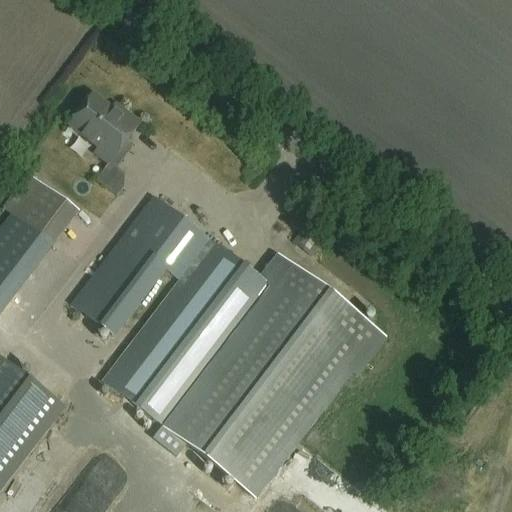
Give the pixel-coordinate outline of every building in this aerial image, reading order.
[(95,97),(71,128),(98,149),(94,154),(108,165),(95,182),(117,199),(124,190),(124,176),(111,166),(118,156),(119,157),(143,127),(127,114),(123,119),(95,97)] [(10,216),(0,228),(0,319),(79,215),(26,175),(1,209),(10,216)] [(387,341),(381,337),(281,260),(263,283),(156,201),(74,308),(114,339),(165,272),(184,286),(107,387),(244,493),(256,502),(353,376),(358,380),(387,341)] [(0,494),(65,411),(0,361),(0,494)] [(97,511),(112,492),(90,476),(63,511),(97,511)]
